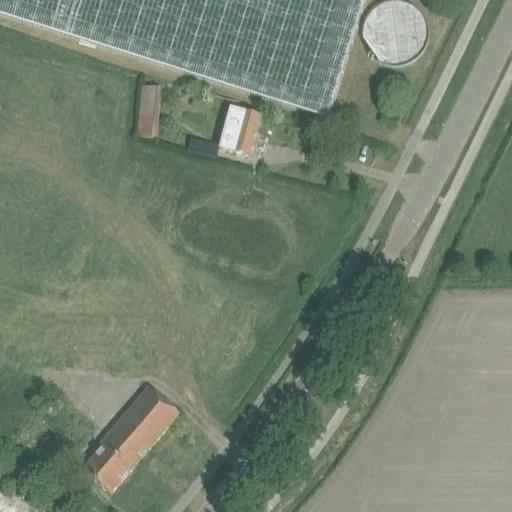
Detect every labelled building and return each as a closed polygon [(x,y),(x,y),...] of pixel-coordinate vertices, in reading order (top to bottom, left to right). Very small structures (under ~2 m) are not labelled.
[(0,0),(0,17),(308,113),(328,119),(365,0),(0,0)] [(137,137),(159,140),(162,89),(141,88),(137,137)] [(262,119),(243,113),(232,110),(221,150),(251,158),(262,119)] [(197,144),(195,154),(211,158),(214,149),(197,144)] [(104,449),(84,473),(111,496),(180,416),(150,390),(101,446),(104,449)]
